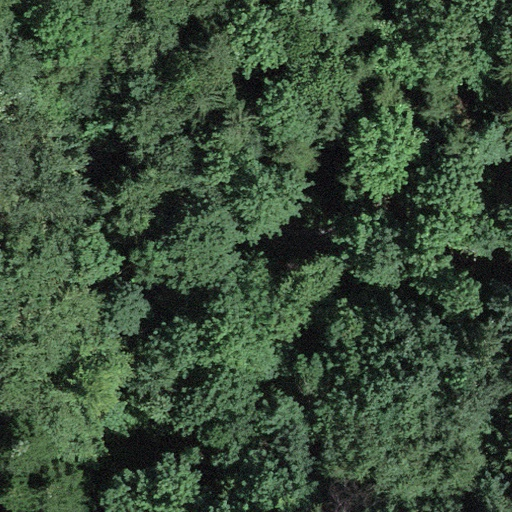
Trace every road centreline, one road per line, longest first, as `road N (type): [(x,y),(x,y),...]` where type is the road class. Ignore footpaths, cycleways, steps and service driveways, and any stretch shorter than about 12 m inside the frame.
road 1 (track): [(0,100),(143,190),(254,244),(460,228),(511,214)]
road 2 (motorway): [(0,101),(511,155)]
